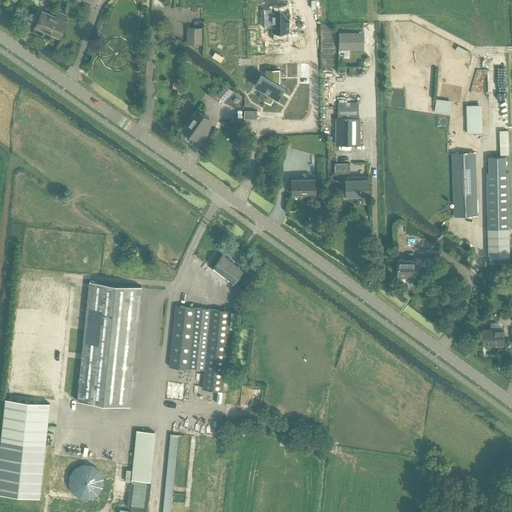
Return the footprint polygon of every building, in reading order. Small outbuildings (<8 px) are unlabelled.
[(271,8),(264,8),(264,26),(264,29),(272,28),(272,31),(272,32),(273,32),(273,40),(288,40),(288,32),(289,32),(289,31),(289,23),(289,16),(289,8),(289,7),(284,7),(271,7),(271,8)] [(36,26),(58,36),(64,21),(63,20),(65,16),(57,13),(55,17),(43,11),(36,26)] [(189,44),(201,44),(201,28),(189,28),(189,44)] [(344,36),(340,36),(340,48),(362,48),(362,37),(359,37),(359,34),(344,33),(344,36)] [(261,73),(254,86),(262,90),(258,96),(258,97),(270,104),(274,97),(278,100),(285,87),(279,84),(279,69),(265,69),(265,70),(265,76),(261,73)] [(215,96),(223,103),(229,94),(221,88),(215,96)] [(467,134),(481,134),(480,106),(466,106),(467,134)] [(197,110),(184,132),(195,139),(197,140),(198,138),(204,130),(211,119),(208,118),(197,110)] [(244,111),(244,118),(256,119),(257,111),(244,111)] [(336,145),(360,145),(360,119),(336,118),(336,145)] [(452,153),(454,217),(477,216),(475,152),(452,153)] [(505,172),(505,157),(488,157),(489,173),(487,173),(488,258),(508,258),(507,172),(505,172)] [(369,195),(368,175),(368,177),(345,177),(345,175),(345,196),(369,195)] [(292,179),(292,196),(313,195),(313,178),(292,179)] [(212,269),(232,284),(243,270),(223,255),(212,269)] [(397,278),(418,278),(418,270),(432,270),(432,259),(418,259),(418,261),(397,261),(397,278)] [(77,401),(129,406),(141,287),(89,281),(77,401)] [(202,389),(222,391),(230,311),(210,309),(195,308),(175,306),(169,367),(204,371),(202,389)] [(482,330),(482,346),(504,345),(503,329),(482,330)] [(0,446),(0,493),(40,498),(44,456),(50,403),(5,399),(0,446)] [(131,479),(150,481),(155,431),(136,429),(131,479)] [(162,511),(170,511),(178,434),(170,433),(162,511)] [(83,465),(75,468),(70,475),(69,484),(73,492),(80,497),(89,498),(97,494),(102,487),(103,478),(99,471),(92,465),(83,465)] [(130,480),(126,504),(131,505),(130,510),(143,511),(143,509),(148,509),(151,485),(147,484),(147,483),(134,481),(130,480)]
